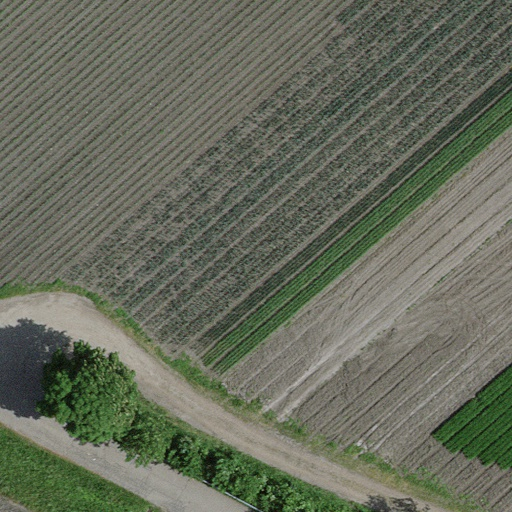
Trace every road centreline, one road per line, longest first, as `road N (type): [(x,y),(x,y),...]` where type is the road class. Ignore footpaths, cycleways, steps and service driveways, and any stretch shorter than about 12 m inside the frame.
road 1 (track): [(406,511),(203,427),(84,320),(0,324)]
road 2 (unclassified): [(0,408),(199,511)]
